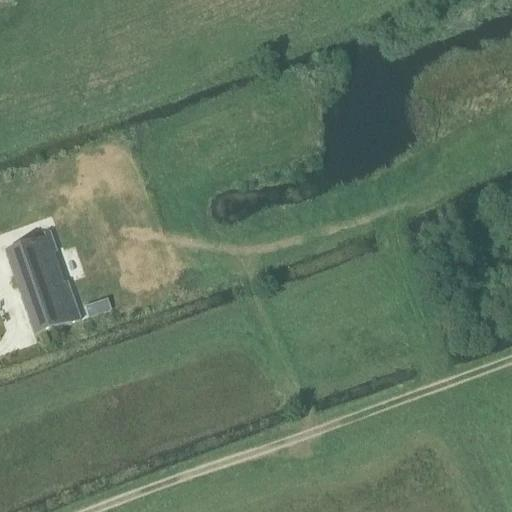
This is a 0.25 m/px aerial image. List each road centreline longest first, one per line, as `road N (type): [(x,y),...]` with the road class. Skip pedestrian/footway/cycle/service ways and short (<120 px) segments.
road 1 (track): [(311,433),(98,511)]
road 2 (track): [(511,358),(311,433)]
road 3 (track): [(244,272),(311,433)]
road 4 (track): [(442,384),(496,511)]
